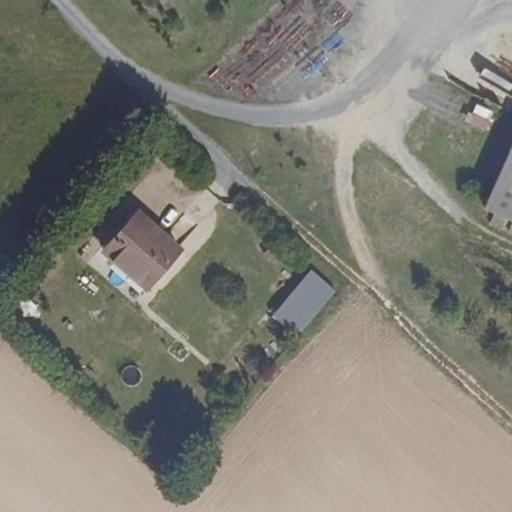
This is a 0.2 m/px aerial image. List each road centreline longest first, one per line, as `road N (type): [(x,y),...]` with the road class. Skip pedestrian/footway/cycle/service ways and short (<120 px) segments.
road 1 (track): [(378,299),(340,175),(355,95),(466,226),(511,247)]
road 2 (track): [(511,417),(233,171)]
road 3 (unclassified): [(233,171),(63,0)]
